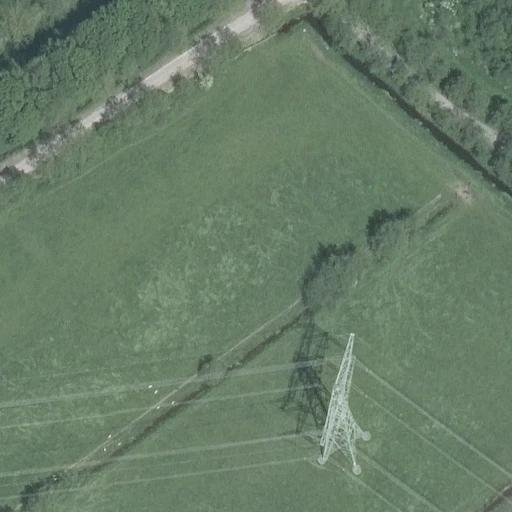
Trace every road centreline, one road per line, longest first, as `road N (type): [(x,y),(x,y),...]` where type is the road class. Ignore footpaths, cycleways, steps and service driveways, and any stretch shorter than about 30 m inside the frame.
road 1 (tertiary): [(0,185),(283,0)]
road 2 (unclassified): [(511,144),(445,103),(328,0)]
